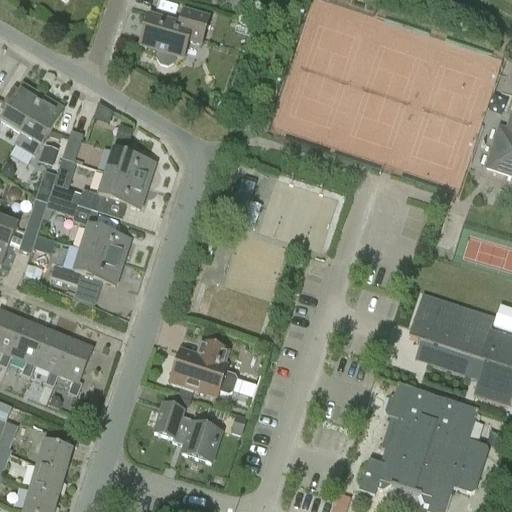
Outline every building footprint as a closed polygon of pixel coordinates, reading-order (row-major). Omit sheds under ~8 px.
[(200,48),(207,21),(182,14),(178,27),(146,18),(137,50),(157,55),(155,62),(158,69),(166,71),(173,67),(175,61),(182,63),(187,45),(200,48)] [(0,123),(0,124),(20,137),(42,101),(22,88),(0,123)] [(40,149),(62,113),(42,101),(20,137),(40,149)] [(511,113),(506,133),(498,130),(485,170),(511,178),(511,113)] [(62,163),(74,167),(83,139),(70,135),(62,163)] [(58,154),(46,151),(41,167),(52,171),(58,154)] [(112,153),(104,177),(146,191),(154,167),(112,153)] [(97,183),(99,173),(71,168),(69,178),(97,183)] [(36,203),(47,206),(55,180),(44,176),(36,203)] [(97,217),(101,218),(106,202),(139,213),(146,191),(104,177),(97,198),(82,193),(80,199),(52,189),(49,201),(97,217)] [(242,184),(229,223),(242,227),(256,184),(244,180),(242,184)] [(34,203),(26,231),(18,254),(30,259),(38,235),(45,213),(47,207),(35,203),(36,202),(35,201),(34,203)] [(87,229),(80,253),(122,267),(129,243),(92,231),(97,217),(49,201),(48,202),(47,206),(47,207),(45,213),(73,222),(72,225),(87,229)] [(0,221),(0,267),(0,268),(17,229),(0,221)] [(52,261),(57,245),(41,239),(36,255),(52,261)] [(114,289),(122,267),(80,253),(72,274),(53,268),(49,280),(76,289),(80,278),(114,289)] [(42,274),(28,269),(24,280),(39,285),(42,274)] [(511,342),(489,335),(493,322),(422,299),(408,341),(420,345),(416,356),(428,360),(426,367),(477,383),(472,398),(505,409),(511,389),(511,342)] [(0,369),(7,373),(12,361),(7,359),(22,323),(0,314),(0,355),(2,357),(0,363),(0,369)] [(7,359),(12,361),(26,366),(21,378),(26,380),(30,382),(36,370),(31,368),(45,333),(22,323),(7,359)] [(54,391),(58,380),(54,378),(69,342),(45,333),(31,368),(36,370),(50,376),(46,388),(54,391)] [(54,378),(58,380),(72,385),(68,397),(78,401),(83,388),(80,387),(93,352),(69,342),(54,378)] [(197,362),(196,363),(193,365),(192,365),(178,360),(170,385),(217,397),(218,395),(228,398),(232,396),(237,382),(235,379),(224,375),(226,370),(222,369),(226,357),(226,355),(202,347),(201,349),(197,362)] [(382,493),(390,488),(420,498),(423,507),(428,509),(427,511),(445,511),(452,491),(470,497),(474,495),(487,454),(486,450),(468,444),(478,414),(396,387),(386,419),(390,421),(380,451),(384,453),(380,466),(368,462),(357,494),(374,499),(376,492),(382,493)] [(0,442),(6,426),(11,413),(0,407),(0,442)] [(193,425),(180,421),(183,414),(163,408),(153,437),(172,443),(172,445),(184,449),(181,458),(210,467),(220,436),(192,427),(193,425)] [(247,423),(236,419),(230,437),(241,441),(247,423)] [(0,454),(9,458),(11,454),(9,453),(18,431),(6,426),(0,442),(0,454)] [(40,456),(36,469),(64,478),(72,453),(37,443),(34,454),(40,456)] [(0,454),(0,480),(1,481),(9,458),(0,454)] [(36,469),(29,493),(58,501),(64,478),(36,469)] [(54,511),(58,501),(29,493),(23,511),(54,511)] [(337,499),(332,511),(349,511),(352,504),(337,499)]
